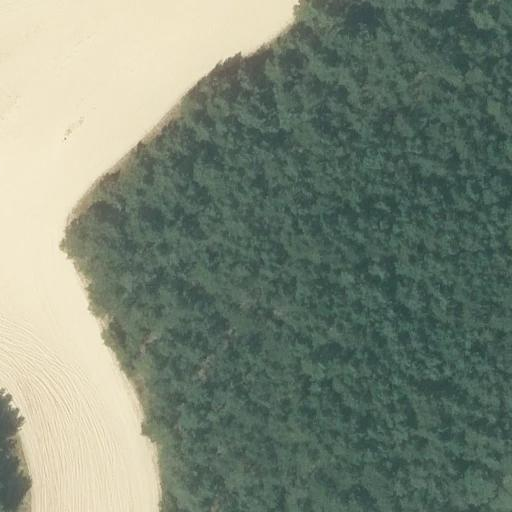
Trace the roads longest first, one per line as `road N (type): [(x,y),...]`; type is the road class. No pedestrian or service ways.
road 1 (track): [(179,0),(141,38),(45,209),(36,275),(45,353)]
road 2 (track): [(100,511),(101,464),(82,406),(45,353),(0,326)]
road 3 (track): [(158,0),(0,52)]
